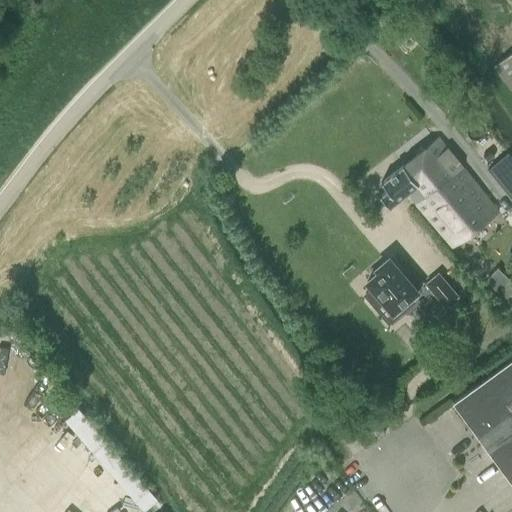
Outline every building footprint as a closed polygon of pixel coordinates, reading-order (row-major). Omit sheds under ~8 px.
[(511,92),(511,52),(493,67),(511,92)] [(425,212),(469,177),(437,137),(402,165),(417,184),(408,191),(425,212)] [(511,200),(511,158),(507,153),(487,169),(511,200)] [(417,184),(402,165),(381,182),(387,190),(379,196),(389,208),(408,192),(408,191),(417,184)] [(496,209),(469,177),(425,212),(451,247),(496,209)] [(417,292),(388,258),(376,269),(378,272),(366,282),(371,288),(364,294),(376,309),(384,302),(392,313),(398,307),(402,312),(414,302),(411,297),(417,292)] [(458,296),(438,273),(426,284),(445,307),(458,296)] [(511,307),(511,280),(499,294),(511,307)] [(511,482),(511,356),(452,400),(511,482)] [(108,472),(123,461),(88,412),(73,423),(108,472)] [(378,435),(385,431),(381,425),(375,428),(378,435)] [(117,511),(139,511),(133,502),(117,511)]
